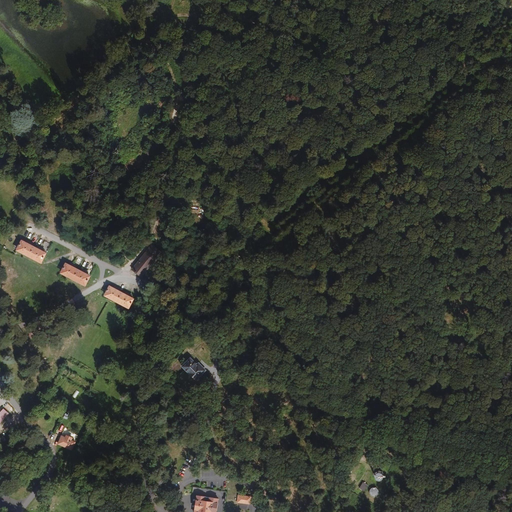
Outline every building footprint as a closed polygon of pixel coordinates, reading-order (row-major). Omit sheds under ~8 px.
[(42,265),(45,259),(47,256),(44,254),(45,252),(38,249),(37,250),(32,248),(33,246),(27,242),(26,245),(22,243),(22,244),(18,252),(42,265)] [(151,267),(157,259),(164,251),(153,243),(133,268),(144,277),(151,267)] [(85,285),(86,283),(90,276),(86,274),(87,272),(83,270),(82,272),(76,269),(77,267),(71,264),(70,266),(66,264),(64,268),(62,273),(85,285)] [(119,292),(121,290),(115,286),(113,289),(110,287),(107,294),(105,296),(129,309),(134,300),(130,298),(131,297),(132,296),(126,293),(125,295),(119,292)] [(194,379),(204,370),(200,365),(199,366),(189,356),(181,364),(194,379)] [(0,418),(1,420),(16,402),(11,397),(0,409),(0,418)] [(75,443),(70,441),(72,438),(65,435),(64,438),(59,436),(55,445),(71,452),(75,443)] [(375,484),(377,486),(379,487),(382,487),(384,486),(385,483),(385,480),(383,478),(380,478),(377,478),(376,481),(375,484)] [(368,486),(363,483),(359,489),(364,492),(368,486)] [(247,496),(241,496),(238,495),(236,503),(250,505),(252,497),(247,496)] [(216,511),(218,505),(219,503),(219,499),(210,498),(209,502),(206,502),(206,498),(196,496),(193,511),(216,511)]
